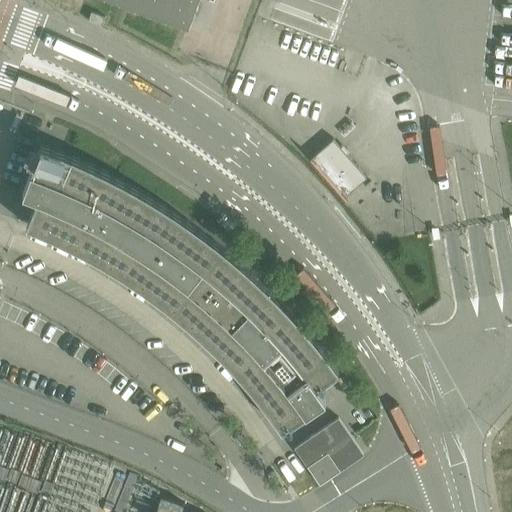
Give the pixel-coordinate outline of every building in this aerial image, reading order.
[(109,0),(125,5),(189,29),(199,0),(109,0)] [(91,12),(88,21),(102,26),(105,17),(91,12)] [(334,132),(313,149),(346,188),(367,171),(334,132)] [(287,307),(252,272),(227,251),(201,231),(174,212),(146,194),(102,171),(61,152),(41,145),(23,194),(37,199),(27,225),(54,237),(92,256),(129,279),(164,304),(197,332),(228,362),(256,395),(283,430),(326,400),(317,387),(339,371),(329,357),(309,331),(287,307)] [(295,447),(320,484),(364,454),(339,417),(295,447)]
